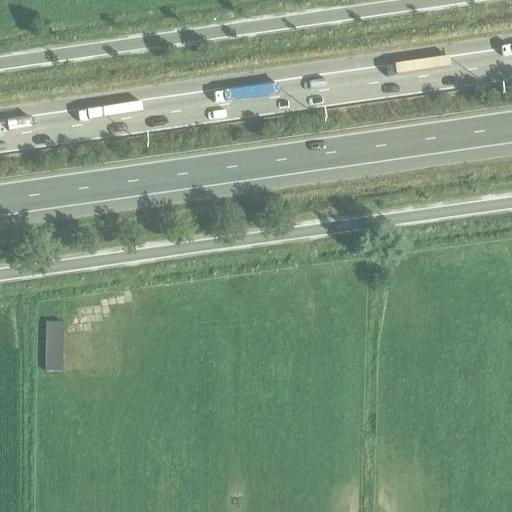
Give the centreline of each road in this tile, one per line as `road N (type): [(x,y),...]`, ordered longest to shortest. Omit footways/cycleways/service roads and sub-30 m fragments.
road 1 (motorway): [(511,63),(0,137)]
road 2 (motorway): [(0,199),(511,126)]
road 3 (unclassified): [(511,204),(0,276)]
road 4 (tertiary): [(0,64),(446,0)]
